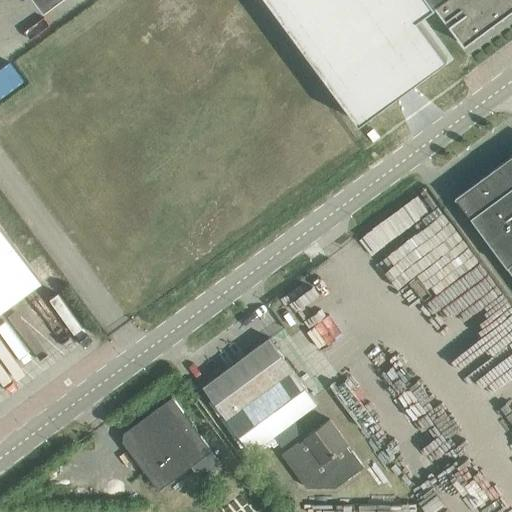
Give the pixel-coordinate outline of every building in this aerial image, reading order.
[(59,1),(58,0),(36,0),(45,12),(59,1)] [(436,6),(431,0),(270,0),(360,123),(448,58),(419,19),(436,6)] [(511,0),(432,0),(465,45),(511,10),(511,0)] [(511,157),(457,197),(511,271),(511,157)] [(0,223),(0,311),(42,281),(0,223)] [(204,386),(252,451),(318,403),(270,337),(204,386)] [(128,430),(129,431),(126,433),(125,441),(127,444),(126,445),(159,490),(213,450),(173,396),(128,430)] [(304,437),(305,439),(300,442),(299,441),(282,453),(307,486),(336,486),(365,465),(353,449),(351,450),(348,445),(349,444),(330,418),(304,437)]
